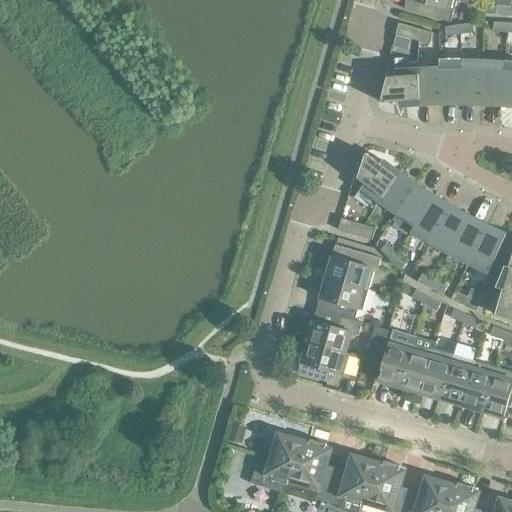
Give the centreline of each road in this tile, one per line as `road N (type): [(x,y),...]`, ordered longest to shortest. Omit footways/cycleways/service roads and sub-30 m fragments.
road 1 (residential): [(353,121),(332,194),(302,227),(264,374),(281,396),(511,464)]
road 2 (residential): [(372,0),(364,27),(372,57),(353,121)]
